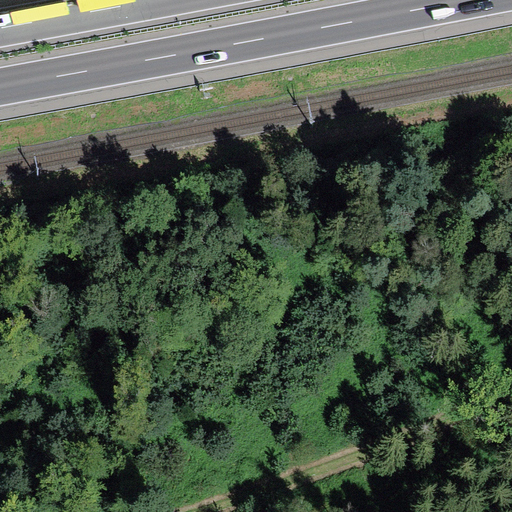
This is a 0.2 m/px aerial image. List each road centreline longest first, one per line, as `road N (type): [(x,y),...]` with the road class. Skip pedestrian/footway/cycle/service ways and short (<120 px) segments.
road 1 (motorway): [(0,86),(466,0)]
road 2 (track): [(183,511),(511,403)]
road 3 (motorway): [(152,0),(0,27)]
